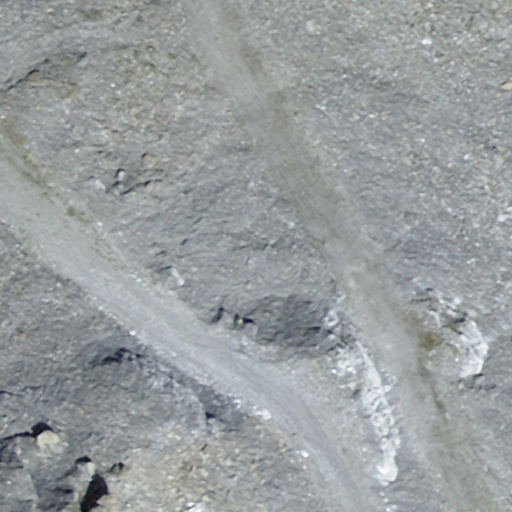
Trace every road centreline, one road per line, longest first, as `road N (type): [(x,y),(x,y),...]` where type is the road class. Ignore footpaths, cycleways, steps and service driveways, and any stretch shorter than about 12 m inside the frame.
road 1 (track): [(485,511),(259,87),(223,0)]
road 2 (track): [(0,187),(143,305),(274,392),(337,455),(364,511)]
